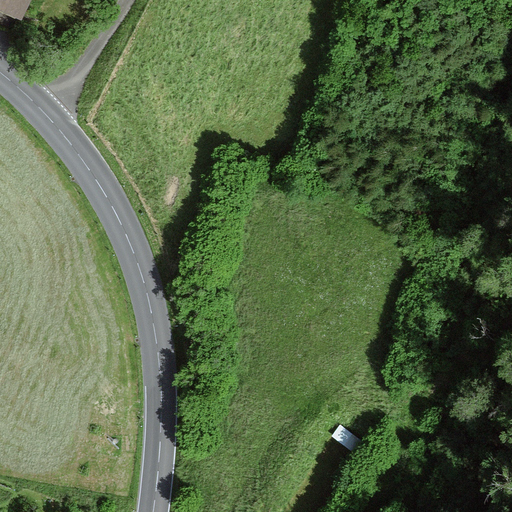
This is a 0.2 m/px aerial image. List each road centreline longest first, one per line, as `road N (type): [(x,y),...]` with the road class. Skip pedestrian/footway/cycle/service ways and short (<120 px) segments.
road 1 (secondary): [(0,71),(92,174),(136,263),(158,368),(152,511)]
road 2 (track): [(49,117),(128,0)]
